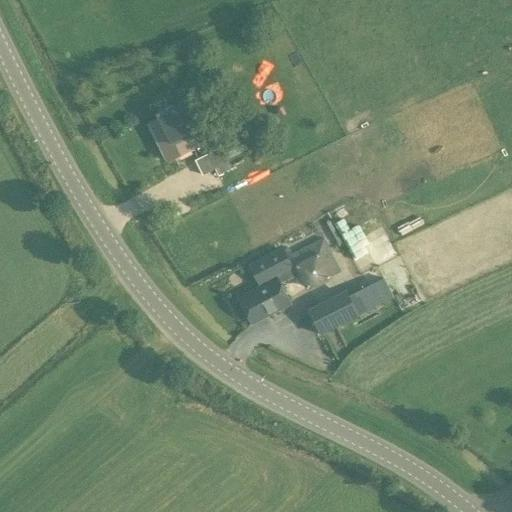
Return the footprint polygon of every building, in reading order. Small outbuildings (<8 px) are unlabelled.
[(229,57),(237,67),(254,54),(247,44),(229,57)] [(187,102),(158,116),(160,121),(148,127),(167,163),(194,149),(188,136),(201,129),(187,102)] [(218,175),(232,170),(228,161),(248,151),(242,140),(222,150),(222,148),(195,161),(202,176),(215,170),(218,175)] [(291,256),(308,288),(340,271),(324,239),(291,256)] [(253,325),(290,305),(276,279),(294,270),(283,250),(250,267),(261,287),(239,299),(253,325)] [(395,298),(385,279),(350,297),(347,292),(308,311),(321,336),(360,316),(395,298)]
